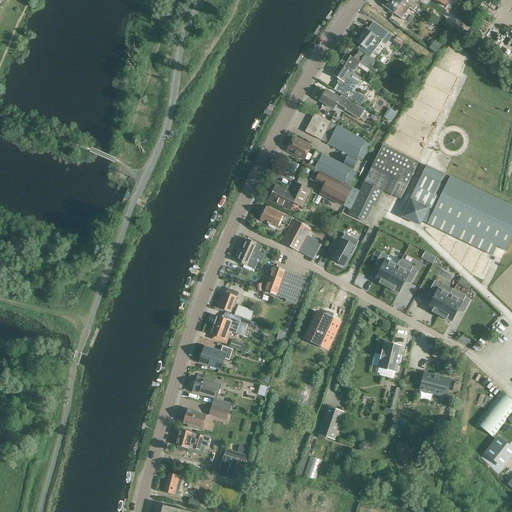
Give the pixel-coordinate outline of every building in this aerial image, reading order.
[(385,0),(382,5),(402,19),(409,8),(418,15),(423,9),(410,0),(385,0)] [(358,48),(370,57),(381,41),(382,40),(387,42),(392,35),(373,22),(367,30),(365,29),(356,42),(360,45),(358,48)] [(442,45),(436,39),(428,48),(435,54),(442,45)] [(346,54),(339,65),(353,73),(360,63),(370,69),(375,61),(359,50),(353,59),(346,54)] [(353,73),(339,65),(333,75),(341,80),(335,89),(360,105),(363,98),(352,92),(352,91),(345,86),(349,80),(352,82),(356,76),(353,73)] [(320,99),(319,100),(333,109),(336,103),(348,110),(347,112),(359,119),(365,110),(341,95),(339,98),(326,90),(323,95),(321,95),(320,97),(320,99)] [(380,126),(384,121),(391,110),(384,105),(383,106),(380,104),(376,112),(378,114),(376,117),(377,117),(374,122),(380,126)] [(331,122),(314,113),(305,132),(321,140),(327,129),(331,122)] [(336,179),(336,180),(349,187),(356,172),(353,170),(358,160),(361,162),(370,144),(365,141),(331,122),(327,129),(333,133),(328,144),(348,155),(343,165),(316,151),(309,166),(336,179)] [(293,138),(287,150),(305,159),(311,147),(293,138)] [(378,156),(414,173),(420,161),(383,144),(378,156)] [(378,156),(365,182),(350,215),(363,221),(374,200),(377,202),(382,191),(401,200),(414,173),(378,156)] [(444,173),(426,165),(421,175),(439,183),(444,173)] [(343,206),(352,188),(349,187),(336,180),(319,172),(314,182),(323,187),(319,194),(343,206)] [(511,236),(511,206),(450,176),(427,224),(473,246),(477,237),(505,251),(506,248),(511,236)] [(276,184),(268,200),(290,210),(293,203),(301,206),(310,190),(296,183),(291,192),(276,184)] [(289,226),(292,220),(281,215),(281,214),(267,207),(261,220),(278,227),(280,222),(289,226)] [(281,242),(313,259),(321,243),(307,235),(310,229),(293,220),(281,242)] [(335,240),(329,251),(334,254),(332,258),(345,265),(358,241),(345,234),(340,243),(335,240)] [(254,270),(258,260),(262,262),(265,254),(259,252),(262,246),(247,240),(240,256),(246,258),(243,265),(254,270)] [(426,250),(423,257),(434,263),(437,256),(426,250)] [(386,287),(401,261),(400,260),(397,266),(386,260),(388,256),(382,253),(376,264),(381,267),(374,280),(379,282),(379,283),(386,287)] [(412,267),(401,261),(386,287),(393,291),(393,290),(399,293),(405,280),(411,283),(417,272),(411,269),(412,267)] [(306,278),(275,267),(273,266),(263,291),(286,299),(285,301),(295,305),(306,278)] [(439,316),(453,290),(453,289),(442,283),(441,285),(435,282),(429,293),(434,296),(427,308),(432,311),(432,312),(439,316)] [(321,287),(316,295),(322,298),(327,290),(321,287)] [(228,288),(226,293),(224,293),(218,308),(231,313),(237,298),(236,297),(238,292),(228,288)] [(465,296),(453,290),(439,316),(446,319),(451,321),(458,309),(464,312),(470,301),(464,298),(465,296)] [(238,305),(234,314),(250,320),(253,311),(238,305)] [(340,322),(317,312),(304,339),(327,350),(340,322)] [(215,316),(212,325),(228,331),(236,334),(239,326),(247,328),(250,321),(224,313),(223,316),(222,319),(215,316)] [(228,331),(212,325),(209,334),(213,336),(212,339),(226,344),(229,339),(226,338),(228,331)] [(240,350),(242,344),(232,341),(230,347),(240,350)] [(402,346),(385,342),(378,368),(396,372),(402,346)] [(220,352),(204,347),(199,363),(221,370),(224,359),(229,360),(232,350),(222,346),(220,352)] [(445,397),(449,379),(425,373),(420,390),(445,397)] [(217,398),(221,385),(205,380),(204,383),(196,381),(192,393),(206,397),(207,395),(217,398)] [(262,384),(259,393),(265,395),(268,386),(262,384)] [(299,402),(308,406),(315,387),(305,384),(299,402)] [(2,389),(0,398),(0,439),(2,440),(5,430),(14,432),(17,422),(8,419),(14,392),(2,389)] [(511,413),(511,400),(500,391),(495,398),(478,391),(473,407),(484,411),(474,424),(492,438),(511,413)] [(216,399),(214,407),(229,411),(229,412),(232,404),(216,399)] [(229,411),(214,407),(211,406),(209,414),(226,420),(229,411)] [(328,408),(319,434),(334,439),(343,413),(328,408)] [(187,409),(183,423),(202,429),(206,415),(187,409)] [(207,447),(210,438),(180,429),(176,446),(188,449),(188,448),(199,450),(200,445),(207,447)] [(511,447),(497,436),(483,453),(503,468),(511,456),(511,447)] [(231,480),(232,479),(232,482),(237,484),(240,474),(234,472),(237,460),(224,456),(218,476),(231,480)] [(310,456),(305,476),(316,479),(322,459),(310,456)] [(178,496),(179,491),(182,491),(183,487),(180,486),(183,476),(169,473),(164,492),(178,496)] [(208,487),(210,480),(197,477),(196,483),(208,487)] [(195,488),(194,493),(191,505),(201,508),(204,496),(203,495),(205,490),(195,488)]
